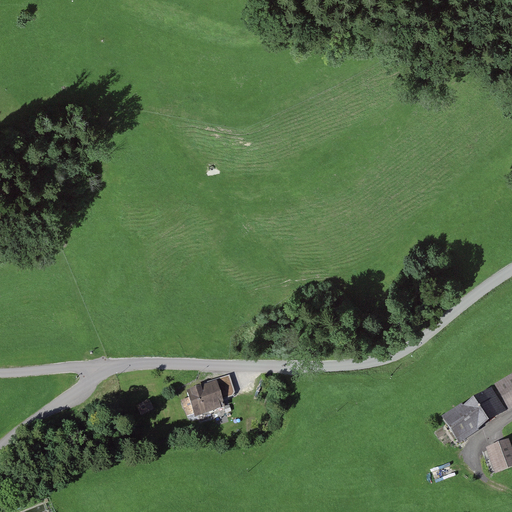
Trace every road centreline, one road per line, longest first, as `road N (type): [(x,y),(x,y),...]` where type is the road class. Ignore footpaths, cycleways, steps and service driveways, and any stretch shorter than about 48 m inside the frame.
road 1 (residential): [(511,271),(404,349),(364,362),(0,373)]
road 2 (track): [(117,364),(0,447)]
